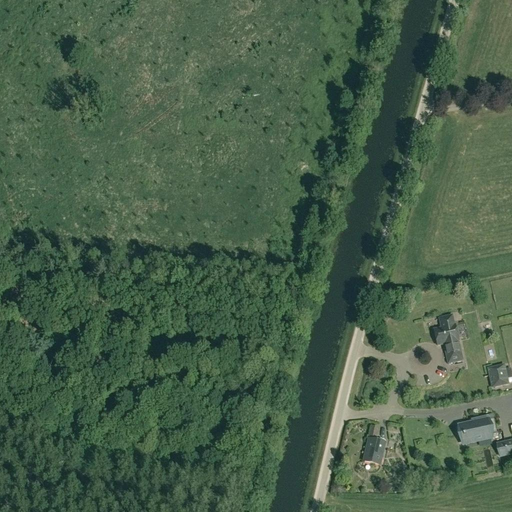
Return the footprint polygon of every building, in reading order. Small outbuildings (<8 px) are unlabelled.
[(458,341),(455,326),(454,326),(452,316),(439,319),(441,329),(433,330),(437,346),(445,344),(446,350),(445,350),(448,364),(462,361),(458,341)] [(505,368),(491,372),(494,389),(509,385),(505,368)] [(497,433),(493,415),(471,420),(472,425),(459,427),(463,445),(491,438),(490,435),(497,433)] [(371,427),(369,437),(376,438),(378,428),(371,427)] [(368,440),(363,462),(380,466),(385,443),(368,440)]
